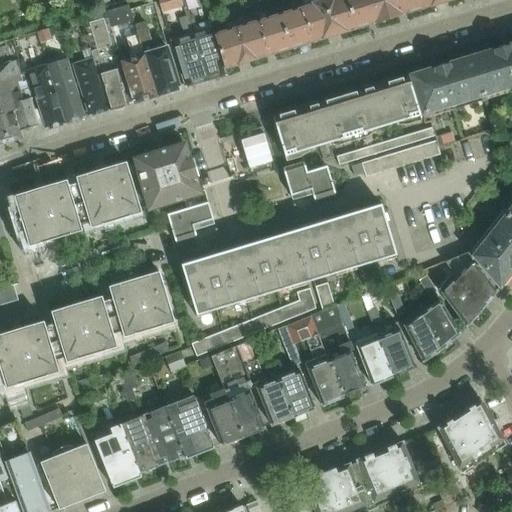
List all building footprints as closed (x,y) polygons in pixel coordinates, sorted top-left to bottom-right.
[(182,7),(180,1),(179,0),(175,0),(174,1),(173,0),(158,0),(162,12),(182,7)] [(306,0),(308,4),(281,13),(292,49),(323,39),(310,0),(300,0),(301,1),(303,0),(306,0)] [(310,0),(323,39),(357,28),(348,0),(323,0),(316,2),(315,0),(310,0)] [(348,0),(357,28),(388,19),(382,0),(348,0)] [(382,0),(388,19),(423,9),(419,0),(382,0)] [(419,0),(423,9),(450,0),(419,0)] [(111,28),(133,21),(130,11),(128,6),(106,13),(111,28)] [(251,6),(242,9),(258,59),(292,49),(281,13),(251,22),(249,17),(254,15),(251,6)] [(226,69),(258,59),(242,9),(233,12),(236,21),(241,19),(242,25),(215,33),(226,69)] [(93,60),(110,111),(128,105),(116,69),(107,72),(104,61),(109,59),(106,51),(102,52),(101,49),(116,45),(105,13),(82,20),(93,60)] [(190,16),(186,17),(206,82),(226,76),(224,69),(210,22),(193,26),(190,16)] [(183,36),(170,40),(183,82),(185,88),(206,82),(186,17),(185,18),(178,20),(183,36)] [(142,22),(134,25),(137,35),(157,96),(179,90),(178,84),(167,47),(154,51),(148,32),(145,24),(145,23),(144,23),(144,22),(143,22),(142,22)] [(58,26),(37,33),(40,44),(51,41),(49,36),(60,33),(58,26)] [(127,46),(117,49),(121,61),(131,98),(133,104),(157,96),(137,35),(125,38),(127,46)] [(511,44),(467,58),(479,96),(511,86),(507,70),(511,68),(511,44)] [(421,114),(479,96),(467,58),(409,75),(421,114)] [(24,59),(19,61),(23,75),(28,73),(28,72),(24,59)] [(15,60),(0,65),(0,94),(14,139),(20,137),(19,132),(39,126),(31,99),(27,100),(24,91),(28,90),(25,82),(22,83),(15,60)] [(65,60),(47,66),(65,125),(84,119),(65,60)] [(90,117),(110,111),(93,60),(74,67),(90,117)] [(46,130),(65,125),(47,66),(28,72),(28,73),(46,130)] [(406,76),(340,97),(351,135),(417,115),(406,76)] [(0,143),(14,139),(0,94),(0,143)] [(351,135),(340,97),(273,117),(285,156),(351,135)] [(339,165),(434,136),(431,129),(337,157),(339,165)] [(453,142),(450,132),(434,137),(437,146),(453,142)] [(436,142),(361,164),(364,173),(365,178),(440,155),(436,142)] [(213,219),(204,190),(198,192),(194,177),(195,175),(190,162),(189,163),(183,145),(134,160),(148,209),(182,199),(186,209),(167,215),(175,242),(196,236),(193,226),(213,219)] [(65,187),(77,227),(87,224),(89,228),(139,213),(124,163),(74,178),(75,184),(65,187)] [(283,169),(291,195),(291,196),(312,190),(314,199),(335,193),(328,166),(307,172),(304,163),(283,169)] [(364,173),(361,164),(353,167),(355,176),(364,173)] [(77,227),(65,187),(64,181),(13,197),(28,247),(79,231),(77,227)] [(329,225),(343,276),(394,261),(379,210),(329,225)] [(498,285),(511,268),(511,221),(504,215),(471,256),(498,285)] [(293,291),(343,276),(329,225),(278,240),(293,291)] [(243,307),(293,291),(278,240),(228,256),(243,307)] [(194,321),(243,307),(228,256),(178,271),(194,321)] [(445,262),(455,277),(480,307),(495,290),(471,262),(465,256),(445,262)] [(107,287),(111,300),(121,334),(123,340),(173,324),(157,271),(107,287)] [(435,295),(423,277),(418,281),(429,299),(435,295)] [(465,325),(469,321),(480,307),(455,277),(440,292),(465,325)] [(315,287),(321,308),(332,305),(326,284),(315,287)] [(13,286),(0,289),(0,305),(18,301),(13,286)] [(297,302),(205,339),(190,345),(195,357),(314,309),(309,290),(296,295),(297,302)] [(403,312),(397,296),(389,299),(396,315),(403,312)] [(112,336),(121,334),(111,300),(103,303),(101,297),(51,312),(54,325),(65,358),(66,364),(116,348),(112,336)] [(441,347),(453,337),(458,333),(438,300),(420,313),(441,347)] [(354,332),(343,304),(335,307),(345,335),(354,332)] [(343,355),(329,361),(343,396),(364,387),(334,308),(311,317),(318,334),(321,340),(335,335),(343,355)] [(423,362),(441,347),(420,313),(404,326),(423,362)] [(311,317),(285,327),(292,345),(305,340),(318,335),(318,334),(311,317)] [(60,359),(65,358),(54,325),(47,319),(45,328),(43,323),(0,336),(0,368),(6,389),(59,373),(55,361),(60,359)] [(299,364),(285,327),(277,330),(291,367),(299,364)] [(393,376),(405,370),(413,366),(400,330),(378,339),(393,376)] [(308,369),(322,405),(343,396),(329,361),(328,361),(318,335),(305,340),(315,366),(308,369)] [(158,346),(155,338),(145,342),(148,350),(127,358),(131,367),(168,351),(165,343),(158,346)] [(371,385),(393,376),(378,339),(356,347),(371,385)] [(254,390),(252,385),(244,366),(237,347),(212,357),(228,399),(243,436),(264,428),(249,391),(254,390)] [(185,368),(180,353),(164,359),(169,373),(185,368)] [(209,358),(199,361),(202,370),(212,366),(209,358)] [(258,361),(244,366),(252,385),(260,382),(262,387),(257,389),(272,425),(293,417),(279,380),(267,385),(258,361)] [(293,417),(314,408),(299,372),(279,380),(293,417)] [(138,386),(132,373),(118,379),(129,403),(134,400),(130,390),(138,386)] [(31,416),(23,388),(14,391),(22,419),(31,416)] [(102,389),(94,393),(98,403),(106,399),(102,389)] [(193,396),(165,407),(184,455),(186,459),(214,448),(193,396)] [(221,445),(243,436),(228,399),(207,409),(221,445)] [(480,402),(437,429),(462,474),(505,447),(480,402)] [(165,407),(143,416),(162,464),(184,455),(165,407)] [(61,417),(57,409),(23,424),(27,433),(61,417)] [(143,416),(121,424),(140,472),(162,464),(143,416)] [(13,481),(25,511),(50,511),(29,453),(16,422),(0,428),(0,460),(7,478),(9,483),(13,481)] [(141,477),(140,472),(121,424),(93,435),(114,487),(141,477)] [(402,442),(377,452),(395,498),(420,488),(402,442)] [(41,463),(60,509),(106,491),(87,444),(41,463)] [(356,462),(353,463),(368,502),(372,500),(374,507),(395,498),(377,452),(356,461),(356,462)] [(348,463),(328,472),(343,511),(361,511),(367,510),(365,503),(368,502),(353,463),(349,465),(348,463)] [(343,511),(328,472),(302,482),(314,511),(343,511)] [(492,474),(481,480),(486,487),(496,481),(492,474)] [(7,478),(0,481),(0,485),(7,504),(13,502),(16,501),(9,483),(7,478)] [(437,488),(439,494),(444,506),(462,499),(457,487),(455,481),(437,488)] [(0,511),(19,511),(16,501),(13,502),(7,504),(0,506),(0,511)]
